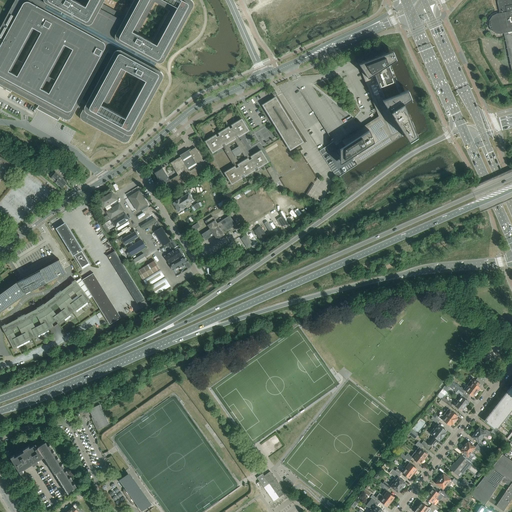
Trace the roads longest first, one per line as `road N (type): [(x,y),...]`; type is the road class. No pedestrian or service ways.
road 1 (primary): [(511,178),(119,350)]
road 2 (primary): [(461,129),(402,158),(209,298),(119,350)]
road 3 (primary): [(170,338),(511,189)]
road 4 (primary): [(170,338),(329,290),(511,258)]
road 5 (primary): [(0,411),(170,338)]
road 6 (residential): [(398,511),(511,367)]
road 7 (unclassified): [(263,76),(408,10)]
road 8 (residential): [(263,76),(195,107),(131,160)]
road 9 (secondary): [(478,126),(423,2)]
road 10 (unclassified): [(174,285),(120,196),(142,177)]
road 11 (secondary): [(408,10),(461,129)]
road 12 (residential): [(0,254),(105,179)]
road 13 (primary): [(119,350),(0,399)]
road 14 (secondary): [(461,129),(511,242)]
